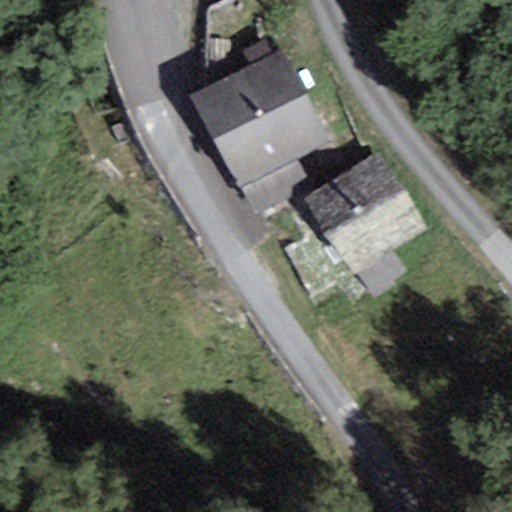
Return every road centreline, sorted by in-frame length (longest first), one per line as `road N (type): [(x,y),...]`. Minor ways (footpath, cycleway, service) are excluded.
road 1 (unclassified): [(127,0),(150,88),(403,511)]
road 2 (track): [(336,0),(393,128),(511,262)]
